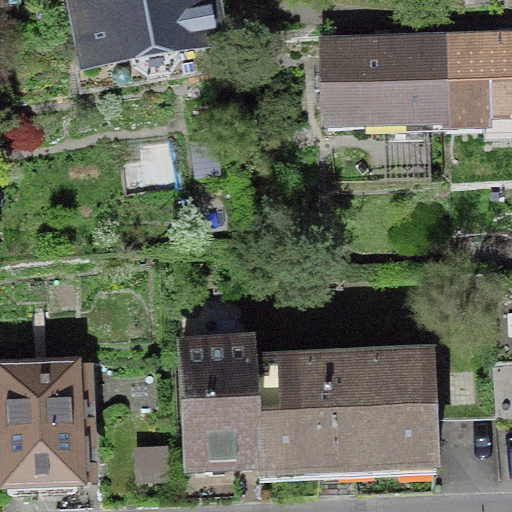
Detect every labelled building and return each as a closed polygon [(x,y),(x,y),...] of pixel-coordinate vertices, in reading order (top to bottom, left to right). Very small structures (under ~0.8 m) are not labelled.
[(77,0),(89,65),(133,58),(135,72),(147,82),(169,78),(178,65),(175,51),(214,45),(206,0),(77,0)] [(511,131),(511,39),(509,40),(499,40),(499,41),(445,43),(448,133),(511,131)] [(448,133),(445,43),(391,45),(391,43),(383,44),(375,44),(375,45),(325,47),(328,131),(446,128),(446,133),(448,133)] [(256,352),(255,353),(259,467),(259,477),(330,474),(436,469),(433,412),(495,410),(491,367),(491,363),(491,346),(430,349),(431,367),(257,374),(256,352)] [(259,467),(255,353),(181,360),(181,372),(186,471),(248,467),(259,467)] [(495,410),(497,427),(511,426),(511,425),(511,365),(491,367),(495,410)] [(0,378),(0,489),(87,486),(85,430),(82,375),(0,378)]
